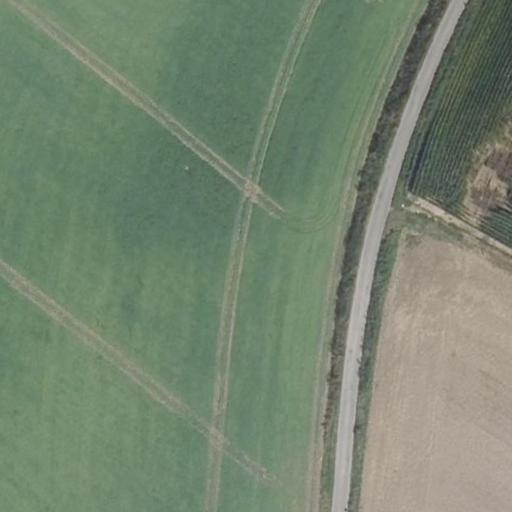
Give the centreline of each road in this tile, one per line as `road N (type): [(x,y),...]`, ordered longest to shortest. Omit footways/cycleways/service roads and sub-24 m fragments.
road 1 (unclassified): [(338,511),(362,286),(383,191),(457,0)]
road 2 (track): [(377,219),(456,229),(511,262)]
